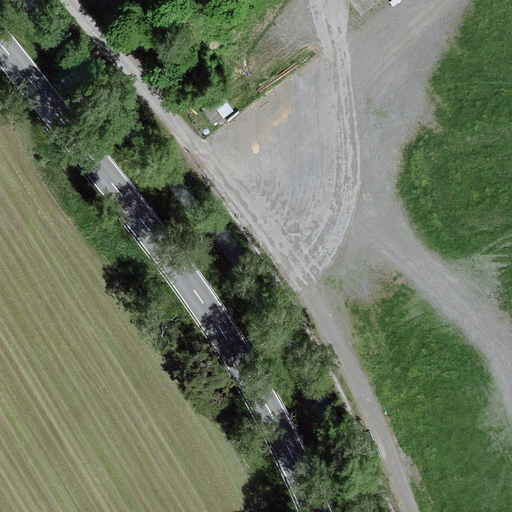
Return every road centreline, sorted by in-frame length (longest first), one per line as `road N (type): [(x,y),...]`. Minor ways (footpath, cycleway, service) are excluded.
road 1 (track): [(401,511),(332,340),(73,0)]
road 2 (secondary): [(314,511),(247,371),(195,293),(0,45)]
